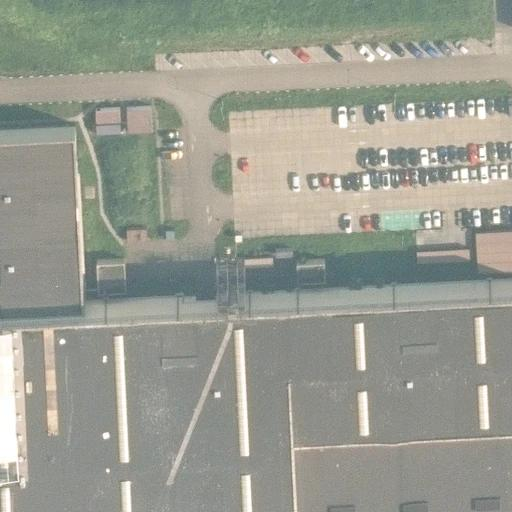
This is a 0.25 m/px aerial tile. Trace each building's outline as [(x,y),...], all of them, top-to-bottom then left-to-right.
[(149,105),(124,106),(125,122),(125,130),(150,129),(149,105)] [(118,107),(93,108),(94,120),(118,119),(118,107)] [(0,511),(511,511),(511,277),(509,278),(476,279),(460,280),(412,283),(324,287),(271,290),(221,292),(216,292),(193,294),(190,294),(184,294),(82,299),(80,264),(79,254),(78,229),(77,213),(77,206),(77,204),(77,202),(76,195),(75,180),(75,169),(73,124),(68,124),(63,124),(0,127),(0,511)] [(122,258),(95,259),(96,289),(124,287),(122,258)] [(322,258),(294,260),(294,262),(295,276),(295,279),(323,277),(322,258)]
